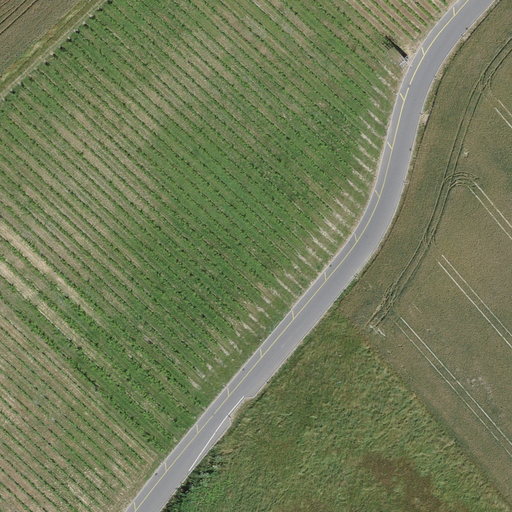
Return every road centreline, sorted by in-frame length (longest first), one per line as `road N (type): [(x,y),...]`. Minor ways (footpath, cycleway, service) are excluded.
road 1 (residential): [(475,0),(429,58),(382,199),(352,255),(144,511)]
road 2 (track): [(0,95),(100,0)]
